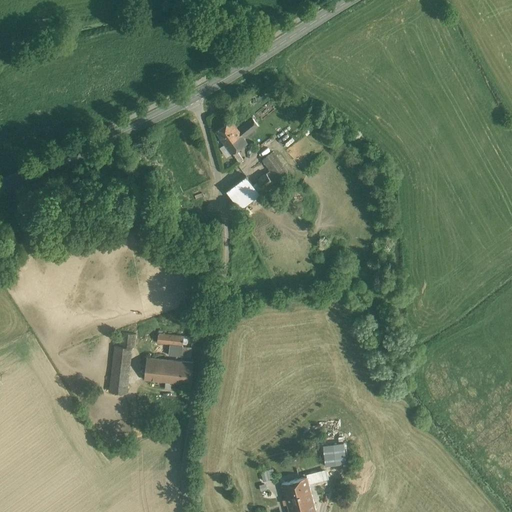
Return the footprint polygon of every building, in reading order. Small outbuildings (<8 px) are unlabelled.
[(253,119),(239,130),(242,135),(244,138),(259,127),(253,119)] [(231,121),(216,132),(226,147),(242,135),(239,130),(231,121)] [(242,135),(226,147),(232,155),(248,144),(244,138),(242,135)] [(288,172),(273,151),(261,160),(276,181),(288,172)] [(266,174),(252,185),(260,195),(274,184),(266,174)] [(246,177),(227,192),(241,210),(260,195),(252,185),(246,177)] [(270,230),(269,238),(276,239),(278,232),(270,230)] [(119,346),(115,345),(110,391),(126,393),(131,347),(135,348),(137,333),(121,331),(119,346)] [(192,341),(183,340),(184,336),(159,333),(158,343),(183,345),(182,357),(190,358),(192,341)] [(176,361),(147,358),(144,379),(165,382),(171,382),(174,383),(176,361)] [(193,363),(176,361),(174,383),(191,384),(193,363)] [(335,463),(346,462),(344,442),(333,443),(335,463)] [(310,482),(333,476),(330,467),(308,473),(310,482)] [(316,511),(307,477),(282,484),(289,511),(316,511)]
